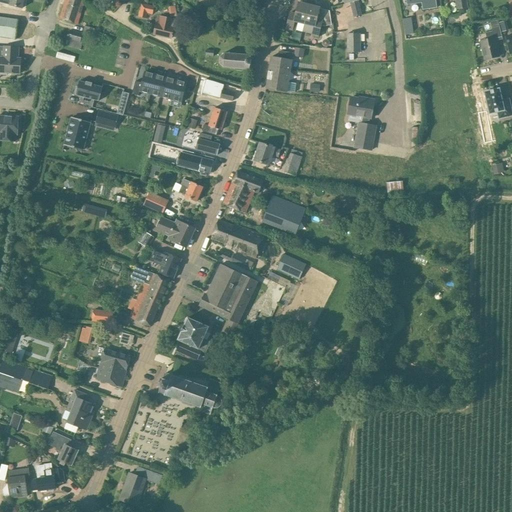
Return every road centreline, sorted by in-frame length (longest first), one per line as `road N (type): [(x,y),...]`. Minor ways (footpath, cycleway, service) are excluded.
road 1 (unclassified): [(83,500),(238,148),(275,0)]
road 2 (track): [(511,197),(485,196),(471,206),(466,400),(440,407)]
